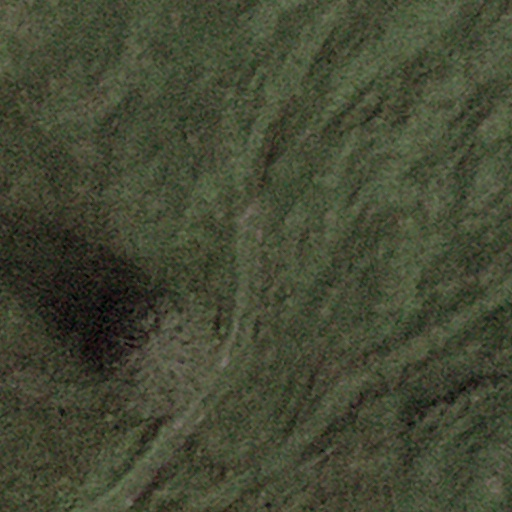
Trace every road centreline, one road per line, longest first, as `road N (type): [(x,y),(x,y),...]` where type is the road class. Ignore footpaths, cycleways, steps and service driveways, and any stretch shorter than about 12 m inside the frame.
road 1 (track): [(130,511),(246,375),(277,272),(269,148),(339,0)]
road 2 (track): [(511,317),(333,403),(185,511)]
